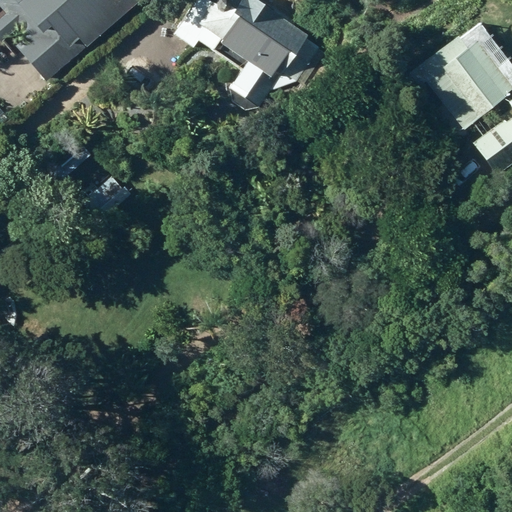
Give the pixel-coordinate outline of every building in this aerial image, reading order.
[(0,42),(16,28),(24,38),(14,47),(45,82),(74,57),(66,48),(76,39),(85,47),(138,0),(0,0),(0,10),(3,14),(0,16),(0,42)] [(193,0),(169,33),(195,52),(201,43),(240,72),(229,86),(257,108),(277,80),(269,75),(282,57),(288,61),(305,38),(254,0),(239,0),(234,7),(223,0),(213,0),(209,6),(201,0),(193,0)] [(424,82),(463,130),(505,96),(504,95),(511,88),(511,85),(476,40),(424,82)] [(511,99),(508,102),(511,107),(511,119),(483,140),(502,166),(511,159),(511,99)] [(95,216),(124,188),(102,164),(73,192),(95,216)] [(0,283),(24,265),(7,244),(0,250),(0,283)]
